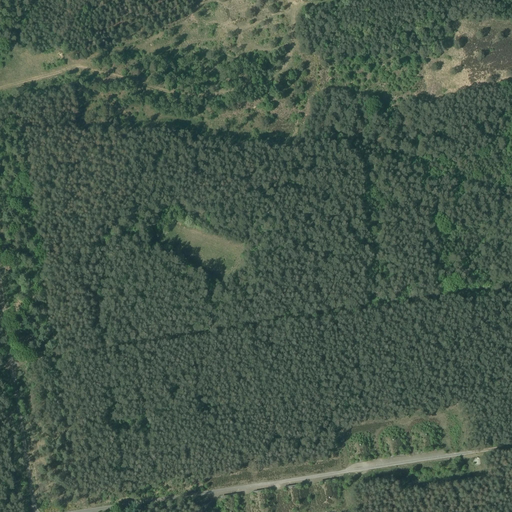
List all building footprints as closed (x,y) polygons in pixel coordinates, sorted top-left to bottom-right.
[(417,433),(421,452),(439,449),(436,430),(433,429),(429,428),(426,429),(422,429),(419,431),(417,433)] [(383,437),(387,456),(405,454),(402,434),(399,433),(395,433),(392,433),(388,434),(385,435),(383,437)] [(352,442),(355,461),(373,459),(370,440),(367,438),(364,438),(361,438),(356,439),(354,440),(352,442)] [(334,482),(319,484),(321,502),(325,504),(328,504),(331,504),(335,502),(337,499),(334,482)] [(302,486),(287,489),(289,506),(293,508),(296,509),(299,508),(303,506),(305,504),(302,486)] [(269,491),(254,494),(256,511),(257,511),(269,511),(270,511),(272,509),(269,491)] [(238,511),(236,497),(222,499),(223,511),(238,511)]
